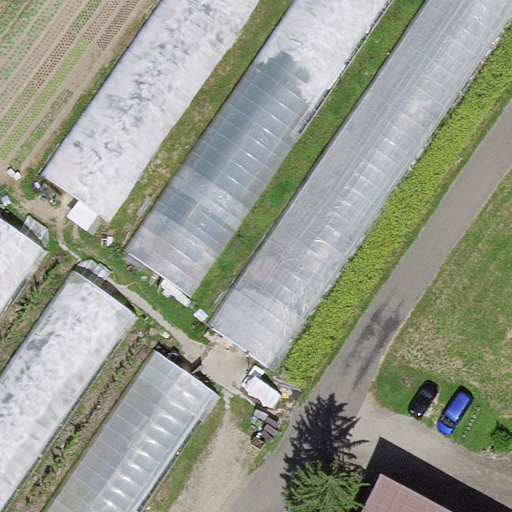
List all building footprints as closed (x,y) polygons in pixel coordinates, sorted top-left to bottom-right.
[(156,0),(33,184),(106,233),(263,0),(156,0)] [(292,0),(117,257),(190,307),(399,0),(292,0)] [(511,0),(422,0),(200,338),(274,386),(511,24),(511,0)] [(0,323),(52,248),(0,211),(0,323)] [(0,364),(0,511),(9,511),(139,312),(65,264),(0,364)] [(32,511),(138,511),(218,391),(145,343),(32,511)]
